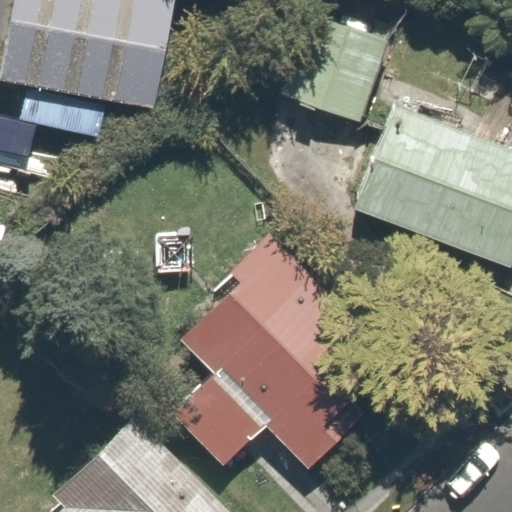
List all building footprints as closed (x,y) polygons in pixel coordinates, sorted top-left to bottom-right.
[(145,6),(80,0),(0,0),(0,117),(131,131),(145,6)] [(314,151),(333,81),(259,60),(239,130),(314,151)] [(511,192),(363,127),(318,227),(481,300),(511,230),(511,192)] [(373,378),(232,254),(200,289),(215,302),(157,367),(185,392),(137,446),(197,498),(239,450),(292,497),(348,435),(334,423),(373,378)] [(174,511),(105,437),(30,505),(36,511),(174,511)]
